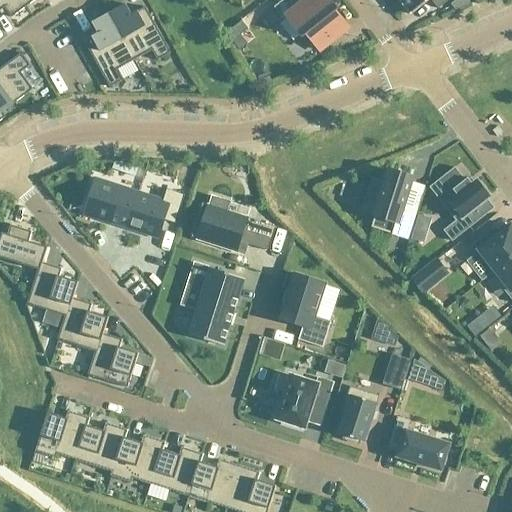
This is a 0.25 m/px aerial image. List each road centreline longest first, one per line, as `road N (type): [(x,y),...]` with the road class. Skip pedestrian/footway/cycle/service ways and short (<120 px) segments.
road 1 (residential): [(0,167),(48,141),(80,135),(235,136),(413,69)]
road 2 (residential): [(210,415),(0,168)]
road 3 (residential): [(468,511),(235,438),(210,415)]
road 4 (residential): [(59,380),(183,419),(210,415)]
road 5 (residential): [(511,191),(413,69)]
road 6 (residential): [(210,415),(234,388),(268,278)]
